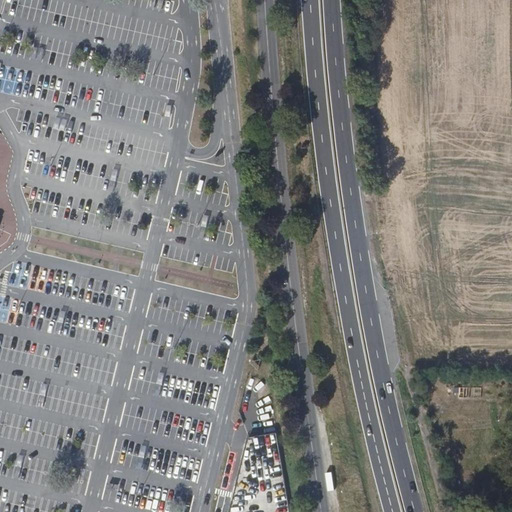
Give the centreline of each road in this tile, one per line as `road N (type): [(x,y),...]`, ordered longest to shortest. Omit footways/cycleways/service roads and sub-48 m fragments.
road 1 (unclassified): [(200,511),(248,313),(213,0)]
road 2 (trunk): [(311,0),(338,259),(393,511)]
road 3 (trunk): [(414,511),(360,257),(332,0)]
road 4 (tertiary): [(265,0),(321,511)]
